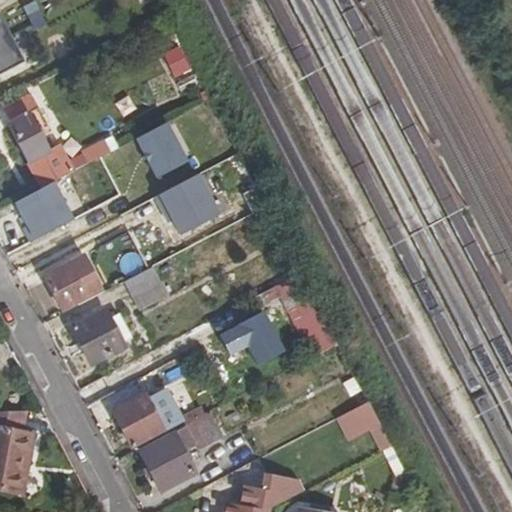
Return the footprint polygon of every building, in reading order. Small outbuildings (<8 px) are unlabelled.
[(32,1),(19,7),(31,30),(43,23),(32,1)] [(0,75),(22,63),(0,20),(0,75)] [(6,125),(39,190),(52,183),(58,179),(71,173),(57,146),(45,153),(38,138),(48,133),(28,95),(2,110),(9,124),(6,125)] [(185,163),(165,124),(135,139),(155,179),(185,163)] [(99,143),(105,155),(114,151),(108,138),(99,143)] [(79,152),(86,165),(105,155),(99,143),(79,152)] [(228,160),(231,166),(241,161),(237,154),(228,160)] [(179,237),(217,217),(196,176),(153,198),(161,213),(165,210),(171,222),(179,237)] [(39,190),(13,203),(26,227),(21,229),(29,243),(72,220),(52,183),(39,190)] [(238,197),(248,217),(258,212),(265,208),(255,188),(238,197)] [(258,212),(265,226),(273,222),(265,208),(258,212)] [(165,210),(161,213),(167,224),(171,222),(165,210)] [(134,252),(115,258),(121,272),(139,266),(134,252)] [(76,303),(77,306),(101,294),(81,257),(41,278),(58,312),(76,303)] [(122,285),(129,299),(159,284),(151,270),(122,285)] [(273,288),(296,333),(324,318),(300,274),(286,281),(273,288)] [(159,284),(129,299),(136,313),(166,297),(159,284)] [(284,352),(263,312),(220,335),(231,356),(247,347),(257,366),(284,352)] [(68,331),(87,367),(122,349),(119,345),(107,322),(103,313),(68,331)] [(107,322),(119,345),(128,340),(116,317),(107,322)] [(313,345),(318,354),(337,344),(332,335),(313,345)] [(110,413),(129,448),(162,430),(180,421),(163,389),(145,398),(143,395),(110,413)] [(359,400),(362,406),(368,403),(365,397),(359,400)] [(371,430),(382,452),(392,448),(368,403),(362,406),(340,417),(352,440),(371,430)] [(0,413),(0,491),(21,496),(33,436),(21,434),(25,411),(0,413)] [(185,425),(197,449),(221,437),(210,413),(185,425)] [(150,475),(159,493),(193,474),(181,451),(193,445),(184,429),(137,453),(146,468),(150,475)] [(382,452),(396,478),(405,473),(392,448),(382,452)] [(139,471),(143,479),(150,475),(146,468),(139,471)] [(223,511),(268,511),(269,509),(304,492),(297,478),(266,475),(263,490),(243,487),(240,507),(225,504),(223,511)]
